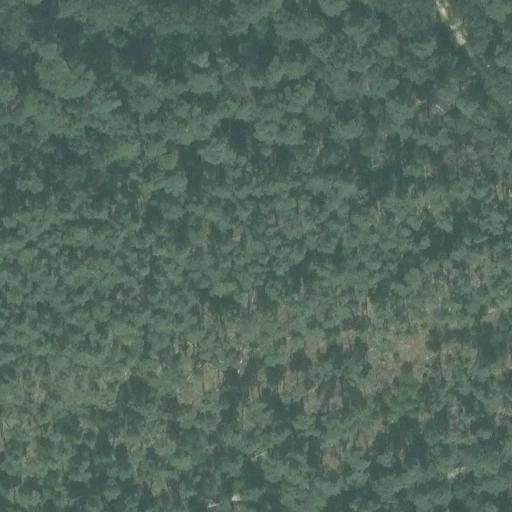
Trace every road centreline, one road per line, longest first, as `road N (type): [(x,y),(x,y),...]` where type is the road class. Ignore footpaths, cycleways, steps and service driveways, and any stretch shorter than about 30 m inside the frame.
road 1 (track): [(31,511),(362,484),(511,437)]
road 2 (track): [(511,112),(439,0)]
